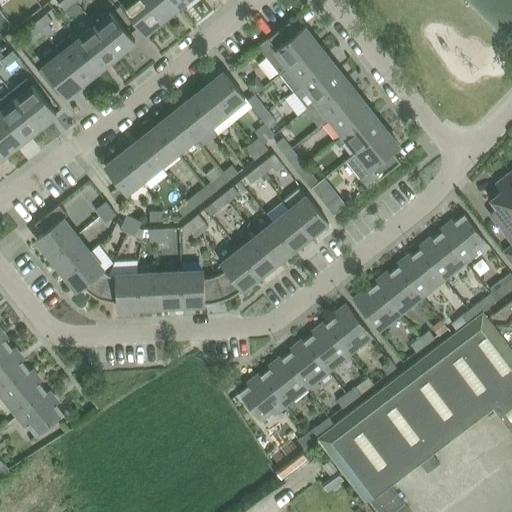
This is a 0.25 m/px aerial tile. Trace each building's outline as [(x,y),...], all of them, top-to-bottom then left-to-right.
[(65,9),(76,1),(75,0),(61,0),(59,2),(65,9)] [(162,18),(148,0),(119,0),(123,4),(123,5),(145,32),(162,18)] [(179,4),(175,0),(148,0),(162,18),(179,4)] [(47,12),(37,20),(43,28),(53,20),(47,12)] [(113,12),(96,26),(118,54),(135,39),(113,12)] [(31,37),(43,28),(37,20),(25,29),(31,37)] [(258,45),(271,60),(281,74),(319,44),(305,26),(298,31),(289,20),(258,45)] [(118,54),(96,26),(79,39),(101,67),(118,54)] [(101,67),(79,39),(73,32),(56,45),(62,53),(84,80),(101,67)] [(333,61),(319,44),(281,74),(295,90),(333,61)] [(13,50),(3,58),(9,65),(19,57),(13,50)] [(84,80),(62,53),(44,67),(63,91),(66,95),(84,80)] [(346,77),(333,61),(295,90),(308,107),(317,99),(317,100),(346,77)] [(44,67),(39,71),(58,94),(63,91),(44,67)] [(226,71),(208,84),(229,110),(246,97),(226,71)] [(57,112),(29,76),(11,90),(40,126),(57,112)] [(359,94),(346,77),(317,100),(331,117),(359,94)] [(229,110),(208,84),(191,98),(212,124),(229,110)] [(40,126),(11,90),(0,98),(0,111),(23,140),(40,126)] [(373,111),(359,94),(331,117),(344,134),(373,111)] [(212,124),(191,98),(174,112),(195,137),(212,124)] [(253,106),(262,117),(269,111),(260,100),(253,106)] [(23,140),(0,111),(0,145),(6,153),(23,140)] [(277,122),(269,111),(262,117),(270,127),(277,122)] [(344,134),(336,141),(340,147),(349,140),(357,150),(358,151),(386,128),(373,111),(344,134)] [(195,137),(174,112),(157,125),(178,151),(195,137)] [(178,151),(157,125),(140,139),(161,165),(178,151)] [(400,146),(386,128),(358,151),(357,150),(346,159),(369,188),(402,161),(394,151),(400,146)] [(259,136),(252,142),(261,153),(268,147),(259,136)] [(277,142),(285,153),(292,148),(284,137),(277,142)] [(161,165),(140,139),(123,153),(144,178),(161,165)] [(261,153),(252,142),(246,147),(255,158),(261,153)] [(275,152),(258,165),(264,173),(273,166),(277,171),(285,165),(275,152)] [(144,178),(123,153),(106,166),(126,192),(144,178)] [(306,165),(297,154),(290,159),(299,170),(306,165)] [(232,164),(222,172),(229,180),(238,172),(232,164)] [(252,182),(264,173),(258,165),(246,175),(252,182)] [(314,175),(306,165),(299,170),(307,181),(314,175)] [(229,180),(222,172),(211,181),(217,189),(229,180)] [(511,174),(499,185),(504,192),(495,199),(501,206),(493,212),(511,236),(511,174)] [(329,200),(339,190),(327,177),(316,187),(329,200)] [(234,185),(223,193),(229,201),(239,193),(234,185)] [(194,207),(205,199),(198,191),(188,199),(194,207)] [(218,209),(229,201),(223,193),(212,202),(218,209)] [(309,195),(291,209),(311,234),(329,221),(309,195)] [(184,215),(194,207),(188,199),(178,207),(184,215)] [(101,216),(112,207),(107,200),(95,209),(101,216)] [(51,255),(79,232),(65,215),(67,214),(60,204),(36,223),(44,232),(38,237),(51,255)] [(116,213),(112,207),(101,216),(105,221),(116,213)] [(166,219),(165,209),(150,210),(150,220),(166,219)] [(311,234),(291,209),(274,223),(294,248),(311,234)] [(128,231),(135,217),(127,213),(120,228),(128,231)] [(198,213),(192,218),(202,231),(209,226),(198,213)] [(465,213),(443,230),(466,259),(488,241),(465,213)] [(143,220),(135,217),(128,231),(136,235),(143,220)] [(202,231),(192,218),(185,223),(196,236),(202,231)] [(294,248),(274,223),(257,236),(277,261),(294,248)] [(159,241),(158,227),(149,228),(150,242),(159,241)] [(166,227),(158,227),(159,241),(167,241),(166,227)] [(466,259),(443,230),(421,248),(444,276),(466,259)] [(65,272),(93,249),(79,232),(51,255),(65,272)] [(277,261),(257,236),(240,250),(260,275),(277,261)] [(444,276),(421,248),(399,265),(422,294),(444,276)] [(99,297),(110,274),(108,273),(106,271),(104,270),(104,269),(107,267),(93,249),(65,272),(79,290),(84,285),(88,289),(92,293),(96,296),(99,297)] [(260,275),(240,250),(223,264),(227,269),(223,272),(219,274),(216,275),(226,298),(231,296),(237,293),(239,291),(242,289),(260,275)] [(422,294),(399,265),(377,283),(400,311),(422,294)] [(226,298),(216,275),(214,276),(212,277),(207,277),(204,277),(204,271),(183,272),(184,304),(206,303),(209,302),(216,301),(222,300),(226,298)] [(184,304),(183,272),(161,273),(162,305),(184,304)] [(162,305),(161,273),(138,274),(140,306),(162,305)] [(140,306),(138,274),(115,275),(112,275),(110,274),(99,297),(102,298),(105,299),(108,300),(111,300),(114,300),(118,300),(118,307),(140,306)] [(490,287),(493,291),(499,298),(510,290),(502,278),(490,287)] [(400,311),(377,283),(355,300),(378,328),(400,311)] [(474,317),(499,298),(493,291),(469,309),(474,317)] [(350,304),(328,322),(351,350),(373,333),(350,304)] [(390,483),(498,401),(511,421),(511,339),(488,307),(334,423),(321,433),(316,437),(365,501),(370,498),(381,511),(411,511),(390,483)] [(457,329),(474,317),(469,309),(451,322),(457,329)] [(351,350),(328,322),(306,340),(329,368),(351,350)] [(429,329),(420,336),(426,344),(435,337),(429,329)] [(0,358),(14,348),(0,330),(0,358)] [(426,344),(420,336),(411,343),(417,351),(426,344)] [(329,368),(306,340),(284,357),(307,385),(329,368)] [(31,369),(14,348),(0,358),(0,389),(3,392),(31,369)] [(307,385),(284,357),(262,375),(284,403),(307,385)] [(389,372),(398,365),(393,358),(384,366),(389,372)] [(49,391),(31,369),(3,392),(20,414),(49,391)] [(284,403),(262,375),(240,392),(263,420),(284,403)] [(355,385),(347,392),(353,400),(362,393),(355,385)] [(66,413),(49,391),(20,414),(37,436),(66,413)] [(353,400),(347,392),(337,399),(344,407),(353,400)] [(316,426),(307,433),(312,440),(316,437),(321,433),(316,426)] [(312,440),(307,433),(298,439),(303,446),(307,443),(312,440)] [(282,476),(307,456),(302,448),(276,468),(282,476)]
